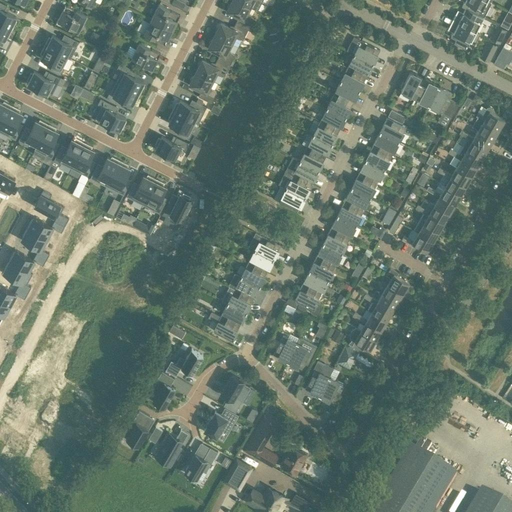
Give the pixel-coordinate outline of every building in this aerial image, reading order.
[(172,0),(171,3),(182,9),(185,4),(185,3),(177,0),(172,0)] [(228,10),(227,11),(238,17),(236,23),(248,29),(253,18),(246,13),(249,7),(236,0),(232,0),(231,3),(230,3),(229,4),(228,5),(228,6),(227,7),(227,8),(227,9),(228,10)] [(236,0),(249,7),(257,11),(261,3),(262,0),(236,0)] [(464,0),(461,6),(465,8),(479,15),(480,15),(483,16),(484,17),(491,3),(490,3),(491,2),(489,1),(488,2),(486,1),(487,1),(485,0),(464,0)] [(0,1),(0,22),(12,29),(16,20),(14,20),(16,17),(7,12),(4,10),(7,5),(0,1)] [(178,14),(158,4),(151,19),(172,30),(176,23),(174,23),(178,14)] [(67,6),(62,14),(61,13),(56,23),(66,28),(67,25),(79,31),(86,16),(67,6)] [(465,8),(461,16),(456,13),(453,19),(476,31),(475,32),(477,33),(478,31),(476,30),(483,16),(480,15),(479,15),(465,8)] [(169,36),(172,30),(151,19),(143,34),(163,44),(167,36),(169,36)] [(455,28),(450,37),(472,48),(479,34),(480,32),(478,31),(477,33),(475,32),(476,31),(453,19),(449,25),(455,28)] [(0,22),(0,36),(5,39),(6,36),(8,37),(12,29),(0,22)] [(217,31),(215,35),(224,40),(231,43),(238,47),(242,39),(243,40),(248,29),(236,23),(233,29),(224,24),(221,23),(220,24),(219,24),(219,25),(218,25),(218,26),(217,27),(217,28),(217,29),(217,30),(217,31)] [(500,44),(507,30),(496,25),(489,38),(500,44)] [(49,37),(45,45),(68,57),(68,58),(70,59),(79,42),(67,36),(64,41),(61,40),(52,35),(50,38),(49,37)] [(209,46),(208,48),(220,53),(217,59),(224,63),(229,66),(235,55),(234,55),(238,47),(231,43),(224,40),(215,35),(212,40),(211,40),(210,41),(210,42),(209,42),(209,43),(209,44),(209,45),(209,46)] [(352,53),(373,64),(380,50),(352,36),(345,49),(352,53)] [(129,45),(125,54),(131,58),(143,64),(141,66),(151,71),(156,62),(154,61),(159,53),(139,43),(136,48),(129,45)] [(480,57),(490,62),(498,46),(494,44),(490,51),(484,48),(480,57)] [(45,45),(40,53),(42,54),(41,57),(50,62),(53,63),(50,69),(61,74),(64,69),(63,68),(68,58),(68,57),(45,45)] [(386,58),(390,51),(383,47),(379,54),(386,58)] [(503,61),(509,50),(503,47),(497,57),(503,61)] [(107,53),(102,50),(97,60),(103,63),(107,53)] [(366,77),(373,64),(352,53),(351,54),(353,55),(347,67),(366,77)] [(198,67),(196,72),(212,80),(220,84),(224,76),(229,66),(224,63),(217,59),(214,65),(202,59),(202,61),(201,61),(200,61),(199,62),(199,63),(198,63),(198,64),(198,65),(198,66),(198,67)] [(122,71),(116,81),(140,93),(144,85),(142,84),(144,82),(134,77),(131,75),(134,70),(120,62),(117,68),(122,71)] [(315,68),(311,66),(307,73),(311,75),(315,68)] [(359,90),(366,77),(347,67),(341,79),(339,78),(338,80),(359,90)] [(31,72),(27,79),(29,80),(28,83),(34,86),(33,88),(40,91),(41,89),(52,95),(61,77),(49,71),(46,77),(43,75),(34,70),(32,73),(31,72)] [(190,83),(190,84),(201,90),(198,96),(211,102),(216,92),(209,87),(212,80),(196,72),(194,76),(193,77),(192,77),(191,78),(190,79),(190,80),(190,81),(190,82),(190,83)] [(415,98),(424,79),(410,72),(400,91),(415,98)] [(426,106),(428,107),(438,86),(424,79),(415,98),(427,105),(426,106)] [(352,104),(359,90),(338,80),(338,81),(340,82),(333,94),(352,104)] [(109,92),(106,98),(117,103),(120,98),(123,99),(132,104),(134,101),(135,102),(140,93),(116,81),(111,93),(109,92)] [(443,112),(444,111),(452,115),(459,104),(449,99),(452,94),(438,86),(428,107),(429,108),(430,106),(443,112)] [(403,93),(396,106),(402,109),(409,96),(403,93)] [(325,105),(325,106),(345,117),(352,104),(333,94),(327,106),(325,105)] [(475,94),(472,99),(472,100),(478,103),(481,97),(475,94)] [(467,96),(461,107),(466,110),(472,100),(472,99),(467,96)] [(101,105),(95,117),(106,123),(105,125),(112,128),(113,126),(119,130),(120,127),(122,128),(126,121),(124,120),(125,117),(116,113),(113,111),(115,105),(113,104),(101,98),(98,104),(101,105)] [(176,102),(172,110),(196,122),(196,123),(198,124),(206,107),(201,104),(196,101),(195,100),(192,106),(189,105),(180,100),(178,103),(176,102)] [(0,128),(11,106),(3,102),(2,104),(0,102),(0,128)] [(11,106),(0,128),(0,131),(15,139),(21,128),(15,126),(21,114),(19,112),(19,111),(11,106)] [(292,109),(287,106),(282,114),(288,117),(292,109)] [(320,121),(339,130),(345,117),(325,106),(324,108),(326,109),(320,121)] [(485,110),(482,115),(478,112),(476,116),(477,117),(478,117),(483,121),(499,129),(504,119),(493,113),(494,112),(493,108),(490,107),(487,108),(485,110)] [(391,109),(388,116),(402,123),(405,116),(391,109)] [(172,110),(168,118),(170,119),(168,122),(177,127),(180,128),(178,134),(189,139),(191,134),(190,133),(196,123),(196,122),(172,110)] [(406,127),(387,117),(380,132),(400,142),(401,141),(399,140),(406,127)] [(478,130),(493,139),(499,129),(483,121),(478,117),(477,117),(472,126),(478,130)] [(24,129),(18,140),(24,143),(26,140),(36,145),(37,145),(48,124),(40,119),(39,121),(36,120),(31,129),(30,132),(24,129)] [(332,144),(339,130),(320,121),(314,133),(312,132),(311,133),(332,144)] [(36,145),(34,149),(51,158),(57,146),(52,143),(53,140),(58,131),(55,130),(56,128),(48,124),(37,145),(36,145)] [(285,130),(276,125),(275,128),(274,130),(282,135),(285,130)] [(474,137),(472,139),(488,148),(493,139),(478,130),(474,137)] [(398,143),(400,144),(400,142),(380,132),(372,146),(391,155),(398,143)] [(332,144),(311,133),(311,134),(312,135),(306,147),(325,157),(332,144)] [(278,138),(271,134),(267,143),(273,147),(278,138)] [(474,137),(467,134),(465,137),(467,139),(463,146),(482,157),(488,148),(472,139),(474,137)] [(465,142),(461,139),(463,137),(461,135),(452,147),(458,151),(465,142)] [(169,155),(175,158),(181,146),(185,148),(188,143),(177,137),(174,142),(163,137),(161,139),(159,138),(155,145),(157,147),(156,149),(163,152),(162,153),(169,156),(169,155)] [(60,147),(54,159),(71,168),(84,142),(76,138),(75,140),(72,138),(67,147),(66,150),(60,147)] [(84,142),(71,168),(87,176),(93,164),(88,162),(89,159),(94,149),(91,148),(92,146),(84,142)] [(391,155),(372,146),(365,159),(386,170),(387,169),(385,168),(391,155)] [(459,154),(463,156),(462,158),(477,167),(482,157),(463,146),(459,154)] [(318,171),(325,157),(306,147),(300,160),(298,159),(298,160),(318,171)] [(205,148),(193,169),(206,176),(217,155),(205,148)] [(261,152),(259,156),(264,159),(267,153),(262,151),(261,152)] [(421,153),(418,159),(424,162),(427,157),(421,153)] [(96,166),(90,178),(107,186),(120,160),(112,156),(111,158),(108,156),(103,166),(102,168),(96,166)] [(318,171),(298,160),(292,156),(291,157),(292,157),(285,170),(293,174),(312,184),(318,171)] [(259,157),(253,168),(258,170),(263,159),(259,157)] [(477,167),(462,158),(460,160),(456,167),(471,176),(477,167)] [(386,170),(365,159),(358,173),(377,183),(384,170),(385,171),(386,170)] [(120,160),(107,186),(112,189),(123,195),(129,183),(124,180),(125,177),(130,168),(127,166),(128,164),(120,160)] [(432,165),(426,162),(423,168),(425,169),(428,171),(432,165)] [(466,185),(471,176),(456,167),(452,175),(451,176),(466,185)] [(0,170),(0,186),(9,191),(15,178),(0,170)] [(251,170),(244,183),(251,187),(258,173),(251,170)] [(312,184),(293,174),(285,170),(284,171),(285,171),(281,178),(281,179),(280,180),(279,182),(285,185),(284,187),(305,197),(312,184)] [(424,183),(427,174),(422,172),(419,181),(424,183)] [(377,183),(358,173),(351,187),(372,198),(373,197),(371,196),(377,183)] [(132,184),(126,196),(143,204),(156,179),(148,174),(147,176),(144,175),(139,184),(138,187),(132,184)] [(445,186),(460,195),(466,185),(451,176),(449,178),(445,186)] [(156,179),(143,204),(159,213),(165,201),(160,198),(161,195),(166,186),(163,185),(164,183),(156,179)] [(460,195),(445,186),(441,193),(440,195),(455,204),(460,195)] [(298,211),(305,197),(284,187),(283,188),(285,189),(279,201),(298,211)] [(370,198),(371,199),(372,198),(351,187),(344,201),(363,211),(370,198)] [(400,194),(404,197),(409,190),(404,187),(400,194)] [(40,192),(33,205),(55,216),(61,204),(40,192)] [(163,215),(169,218),(171,213),(183,219),(193,200),(191,198),(191,197),(185,193),(184,195),(181,194),(175,206),(169,203),(163,215)] [(455,204),(440,195),(439,197),(434,204),(449,213),(455,204)] [(363,211),(344,201),(337,215),(358,226),(359,224),(357,223),(363,211)] [(429,201),(425,209),(430,212),(429,214),(444,223),(449,213),(434,204),(429,201)] [(133,224),(138,216),(143,219),(147,210),(141,207),(137,214),(122,207),(117,216),(133,224)] [(59,213),(54,221),(65,226),(69,218),(59,213)] [(382,220),(389,224),(393,217),(385,213),(382,220)] [(419,221),(423,223),(438,232),(444,223),(429,214),(428,216),(423,213),(419,221)] [(355,226),(357,227),(358,226),(337,215),(330,229),(349,239),(355,226)] [(28,227),(47,238),(53,227),(34,216),(28,227)] [(224,217),(217,229),(218,229),(218,230),(224,232),(224,233),(227,228),(231,220),(225,217),(224,216),(224,217)] [(389,230),(394,233),(401,222),(395,218),(389,230)] [(81,240),(88,224),(83,221),(75,238),(81,240)] [(433,241),(438,232),(423,223),(419,221),(414,230),(418,232),(433,241)] [(153,225),(148,222),(144,231),(150,233),(153,225)] [(155,225),(150,234),(156,237),(161,228),(155,225)] [(380,225),(375,234),(381,237),(386,228),(380,225)] [(21,239),(41,250),(47,238),(28,227),(21,239)] [(344,252),(343,251),(349,239),(330,229),(323,243),(344,253),(344,252)] [(217,230),(214,236),(219,239),(223,232),(217,230)] [(253,248),(273,259),(280,245),(255,232),(248,246),(253,248)] [(418,250),(420,247),(427,251),(433,241),(418,232),(413,240),(410,238),(407,243),(418,250)] [(105,256),(113,244),(102,237),(94,249),(105,256)] [(344,253),(323,243),(316,257),(335,266),(341,254),(343,255),(344,253)] [(267,272),(273,259),(253,248),(252,250),(254,250),(248,263),(267,272)] [(369,257),(370,256),(372,252),(367,248),(364,254),(369,257)] [(16,249),(9,261),(29,272),(35,260),(16,249)] [(91,251),(86,260),(96,266),(101,256),(91,251)] [(206,251),(203,257),(206,258),(209,259),(211,254),(206,251)] [(335,266),(316,257),(309,271),(330,281),(330,280),(328,279),(335,266)] [(208,261),(209,259),(206,258),(202,265),(208,269),(211,263),(208,261)] [(9,261),(3,272),(22,283),(29,272),(9,261)] [(260,285),(267,272),(248,263),(242,275),(240,274),(239,275),(260,285)] [(398,272),(390,268),(386,275),(391,278),(388,284),(403,293),(409,282),(396,275),(398,272)] [(360,273),(355,269),(352,275),(357,278),(360,273)] [(330,281),(309,271),(302,285),(321,294),(327,282),(329,283),(330,281)] [(227,286),(228,286),(253,299),(260,285),(239,275),(239,276),(233,273),(227,286)] [(192,276),(189,283),(196,287),(200,280),(192,276)] [(0,284),(0,299),(10,305),(17,293),(0,284)] [(388,284),(382,293),(397,302),(403,293),(388,284)] [(323,305),(317,302),(321,294),(302,285),(295,299),(312,308),(310,312),(317,316),(323,305)] [(221,300),(225,302),(246,312),(253,299),(228,286),(221,300)] [(382,293),(378,300),(377,302),(392,311),(397,302),(382,293)] [(336,301),(341,304),(346,297),(340,294),(336,301)] [(178,301),(176,304),(182,307),(186,299),(180,296),(178,301)] [(10,305),(0,299),(0,314),(4,316),(10,305)] [(220,316),(239,326),(246,312),(225,302),(225,303),(227,304),(220,316)] [(387,320),(392,311),(377,302),(376,304),(372,302),(367,309),(371,312),(387,320)] [(300,320),(303,313),(296,309),(292,316),(300,320)] [(371,312),(367,319),(366,321),(381,330),(387,320),(371,312)] [(232,339),(239,326),(220,316),(214,330),(232,339)] [(376,339),(381,330),(366,321),(365,323),(361,330),(376,339)] [(376,339),(361,330),(355,327),(353,329),(351,331),(349,337),(350,337),(351,340),(348,343),(362,352),(366,347),(370,349),(376,339)] [(343,334),(336,331),(333,338),(339,341),(343,334)] [(287,361),(292,352),(298,341),(296,340),(296,342),(283,335),(273,354),(287,361)] [(301,369),(304,363),(307,365),(317,346),(300,337),(298,341),(292,352),(287,361),(301,369)] [(346,347),(338,362),(349,367),(356,353),(346,347)] [(172,364),(166,373),(176,379),(181,371),(191,377),(202,359),(191,353),(185,363),(180,360),(176,367),(172,364)] [(319,396),(330,375),(333,368),(318,360),(317,361),(314,367),(313,369),(315,370),(305,389),(319,396)] [(164,374),(155,390),(160,393),(156,400),(166,406),(175,391),(171,387),(175,381),(164,374)] [(232,374),(223,390),(229,393),(225,400),(235,405),(247,385),(241,381),(242,379),(232,374)] [(331,376),(330,375),(319,396),(333,403),(343,384),(330,378),(331,376)] [(207,424),(203,430),(215,437),(221,426),(229,430),(238,415),(225,407),(220,415),(214,411),(210,417),(209,417),(206,423),(207,424)] [(133,431),(129,439),(142,447),(151,429),(146,426),(152,416),(141,411),(130,430),(133,431)] [(278,423),(264,415),(244,450),(272,466),(278,455),(260,445),(269,429),(273,432),(278,423)] [(115,428),(105,445),(111,449),(121,432),(115,428)] [(10,432),(0,454),(14,460),(24,438),(10,432)] [(162,452),(158,459),(170,466),(180,449),(177,447),(180,442),(168,435),(160,450),(162,452)] [(194,452),(185,469),(196,476),(200,468),(206,472),(218,452),(210,447),(204,457),(194,452)] [(305,455),(291,447),(280,465),(295,473),(305,455)] [(410,447),(371,511),(434,511),(456,475),(410,447)] [(253,466),(235,456),(221,481),(239,491),(253,466)] [(335,475),(329,472),(323,484),(329,487),(335,475)] [(274,511),(283,495),(268,487),(264,495),(252,488),(246,500),(257,507),(255,510),(259,511),(274,511)] [(511,511),(511,508),(482,490),(468,511),(511,511)] [(319,511),(320,511),(312,507),(310,510),(307,508),(311,501),(296,492),(291,500),(286,497),(284,501),(305,511),(319,511)]
